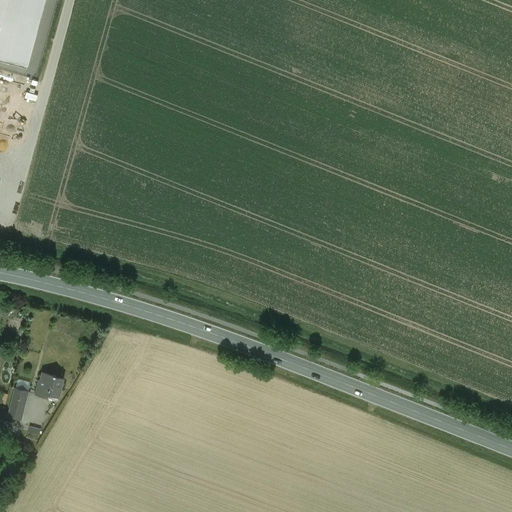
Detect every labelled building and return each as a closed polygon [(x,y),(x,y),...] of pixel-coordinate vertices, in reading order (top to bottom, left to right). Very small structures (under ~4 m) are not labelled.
[(0,0),(0,59),(27,67),(45,0),(0,0)] [(24,87),(0,80),(0,137),(9,140),(24,87)] [(56,376),(43,372),(41,380),(40,380),(36,394),(47,397),(48,394),(55,396),(58,386),(61,387),(63,378),(56,376)] [(28,391),(15,388),(8,416),(21,420),(28,391)] [(36,426),(30,437),(36,440),(42,429),(36,426)]
